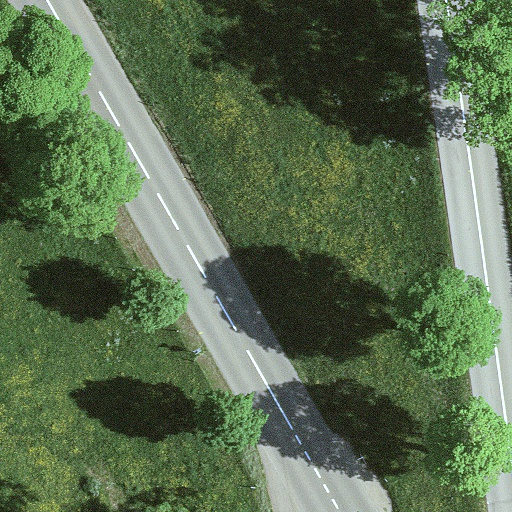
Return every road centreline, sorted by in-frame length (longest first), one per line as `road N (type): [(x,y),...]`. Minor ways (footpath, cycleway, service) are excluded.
road 1 (tertiary): [(338,511),(46,0)]
road 2 (secondary): [(511,463),(445,0)]
